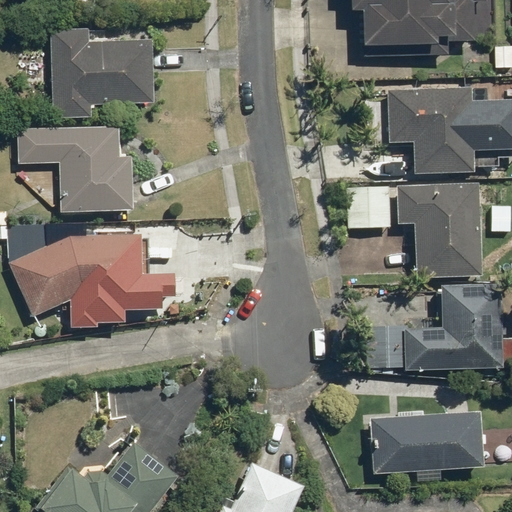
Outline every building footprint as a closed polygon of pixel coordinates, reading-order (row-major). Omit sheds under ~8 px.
[(351,0),(352,13),(363,13),(364,58),(438,56),(437,44),(475,43),(474,4),(488,4),(487,0),(351,0)] [(89,30),(50,31),(53,120),(91,119),(91,108),(155,106),(153,42),(89,44),(89,30)] [(472,89),(387,92),(388,145),(412,145),(413,176),(475,174),(474,153),(511,152),(511,101),(472,103),(472,89)] [(120,127),(17,130),(18,166),(59,165),(60,214),(133,212),(132,157),(121,158),(120,127)] [(479,185),(396,187),(397,226),(415,225),(416,280),(482,279),(479,185)] [(388,232),(387,186),(346,187),(346,232),(388,232)] [(511,204),(489,205),(489,235),(511,234),(511,204)] [(70,237),(9,263),(33,318),(83,296),(143,295),(141,236),(70,237)] [(405,369),(405,372),(504,370),(501,286),(441,288),(442,329),(407,330),(407,327),(364,328),(365,370),(405,369)] [(481,413),(369,420),(373,476),(484,469),(481,413)] [(69,468),(34,510),(37,511),(151,511),(178,479),(134,443),(108,476),(102,472),(87,473),(83,480),(69,468)] [(293,511),(304,488),(252,465),(231,511),(223,507),(220,511),(293,511)]
